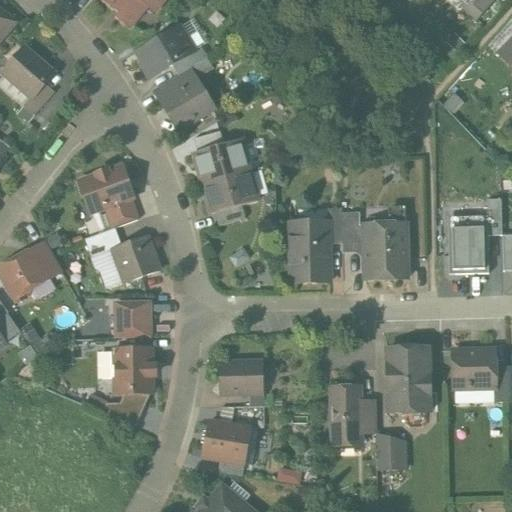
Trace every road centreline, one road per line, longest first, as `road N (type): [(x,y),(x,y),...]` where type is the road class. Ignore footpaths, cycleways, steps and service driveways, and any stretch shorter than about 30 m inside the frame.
road 1 (residential): [(198,324),(511,311)]
road 2 (residential): [(116,93),(183,226),(198,324)]
road 3 (residential): [(198,324),(176,442),(145,511)]
road 4 (residential): [(0,242),(116,93)]
